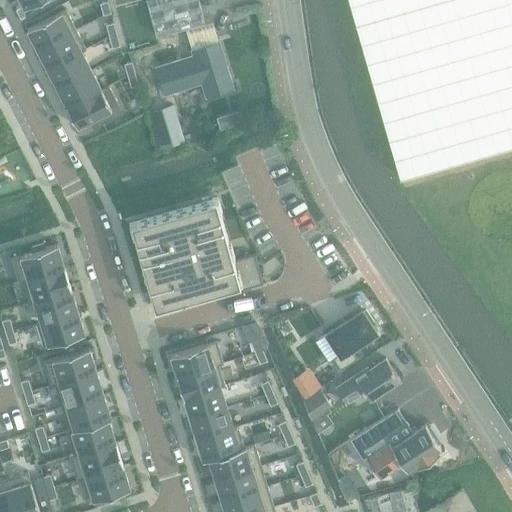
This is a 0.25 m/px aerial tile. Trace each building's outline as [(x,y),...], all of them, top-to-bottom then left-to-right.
[(146,0),(156,34),(205,21),(199,0),(146,0)] [(511,0),(349,0),(399,173),(511,141),(511,0)] [(108,1),(100,3),(103,15),(111,13),(108,1)] [(65,8),(27,28),(37,49),(76,29),(65,8)] [(113,22),(106,24),(109,36),(117,34),(113,22)] [(76,29),(37,49),(47,68),(81,50),(82,51),(86,49),(76,29)] [(117,34),(109,36),(112,48),(120,46),(117,34)] [(193,56),(158,66),(165,92),(203,81),(206,94),(232,87),(219,41),(191,49),(193,56)] [(81,50),(47,68),(57,87),(92,70),(82,51),(81,50)] [(130,54),(128,54),(131,66),(139,64),(136,52),(130,54)] [(139,64),(131,66),(134,77),(136,77),(142,75),(139,64)] [(92,70),(57,87),(67,106),(101,88),(92,70)] [(101,88),(67,106),(77,126),(89,120),(93,128),(115,117),(111,109),(119,105),(108,85),(101,88)] [(174,106),(150,113),(161,147),(184,140),(174,106)] [(17,147),(0,154),(0,168),(3,175),(25,166),(17,147)] [(139,232),(135,234),(144,266),(149,265),(152,278),(147,279),(151,291),(155,306),(187,297),(186,295),(195,292),(198,302),(263,283),(254,253),(233,259),(232,255),(227,257),(223,244),(228,242),(219,209),(215,211),(211,198),(136,220),(139,232)] [(32,251),(11,258),(18,282),(23,280),(22,279),(64,266),(57,243),(44,248),(43,243),(32,246),(33,251),(32,251)] [(64,266),(22,279),(23,280),(29,302),(34,301),(34,300),(71,288),(64,266)] [(71,288),(34,300),(34,301),(40,320),(40,321),(77,310),(71,288)] [(40,320),(36,322),(43,346),(84,333),(77,310),(40,321),(40,320)] [(362,310),(326,333),(340,354),(333,358),(340,369),(357,358),(350,348),(376,332),(371,325),(374,323),(366,310),(363,312),(362,310)] [(9,318),(2,321),(5,332),(13,330),(9,318)] [(13,330),(5,332),(9,344),(16,341),(13,330)] [(258,338),(250,341),(255,352),(262,349),(258,338)] [(207,343),(170,354),(177,376),(219,364),(223,363),(217,340),(207,343)] [(89,347),(43,361),(50,386),(55,385),(55,384),(96,371),(89,347)] [(262,349),(255,352),(260,363),(267,360),(262,349)] [(367,364),(335,384),(347,403),(365,391),(369,399),(399,379),(385,357),(369,368),(367,364)] [(219,364),(177,376),(183,397),(220,385),(221,386),(225,385),(219,364)] [(96,371),(55,384),(55,385),(62,406),(103,394),(96,371)] [(28,379),(20,381),(24,393),(32,391),(28,379)] [(268,380),(261,383),(265,394),(273,391),(268,380)] [(220,385),(183,397),(190,417),(227,406),(221,386),(220,385)] [(321,388),(303,400),(311,419),(332,405),(321,388)] [(32,391),(24,393),(27,404),(35,402),(32,391)] [(273,391),(265,394),(270,405),(278,402),(273,391)] [(103,394),(62,406),(69,430),(108,418),(111,418),(103,394)] [(227,406),(190,417),(196,438),(233,427),(233,426),(227,406)] [(69,430),(67,430),(74,453),(74,454),(115,441),(108,418),(69,430)] [(285,420),(278,423),(283,435),(290,431),(285,420)] [(375,423),(350,439),(363,458),(366,456),(379,476),(401,461),(406,469),(416,463),(419,467),(439,454),(436,450),(441,447),(438,443),(440,442),(430,426),(428,428),(425,423),(392,445),(389,440),(387,441),(375,423)] [(233,427),(196,438),(203,460),(208,458),(208,457),(244,447),(244,446),(237,424),(233,426),(233,427)] [(42,426),(35,428),(38,439),(46,437),(42,426)] [(267,430),(252,435),(254,443),(270,438),(267,430)] [(290,431),(283,435),(288,446),(295,443),(290,431)] [(46,437),(38,439),(42,451),(49,449),(46,437)] [(6,439),(0,440),(0,449),(9,446),(6,439)] [(74,453),(69,455),(77,480),(81,478),(81,477),(122,464),(115,441),(74,454),(74,453)] [(244,447),(208,457),(208,458),(215,479),(261,464),(254,443),(244,446),(244,447)] [(303,461),(296,464),(300,475),(308,472),(303,461)] [(122,464),(81,477),(81,478),(88,501),(93,499),(106,496),(107,500),(118,497),(117,492),(130,488),(122,464)] [(261,464),(215,479),(221,499),(267,485),(261,464)] [(40,511),(28,471),(6,478),(16,511),(40,511)] [(308,472),(300,475),(305,486),(313,483),(308,472)] [(360,493),(346,472),(337,478),(346,499),(360,493)] [(49,474),(41,476),(45,487),(53,485),(49,474)] [(16,511),(6,478),(0,479),(0,511),(16,511)] [(53,485),(45,487),(48,499),(56,496),(53,485)] [(267,485),(221,499),(225,511),(253,511),(274,506),(267,485)] [(418,511),(411,485),(364,499),(367,511),(418,511)] [(455,493),(427,510),(428,511),(474,511),(471,506),(473,505),(461,486),(454,490),(455,493)] [(316,492),(309,495),(314,506),(321,503),(316,492)]
